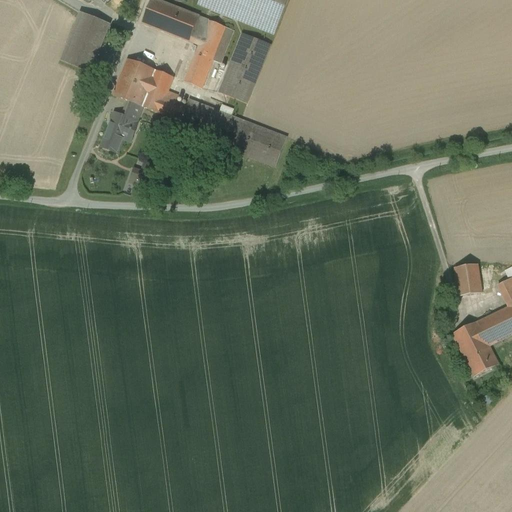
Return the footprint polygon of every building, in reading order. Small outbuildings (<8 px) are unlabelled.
[(233,32),(154,0),(152,0),(143,25),(200,46),(184,83),(202,90),(213,61),(221,65),(233,32)] [(200,0),(199,5),(274,35),(288,0),(200,0)] [(109,26),(81,15),(62,62),(90,73),(109,26)] [(220,94),(247,105),(270,46),(243,35),(220,94)] [(128,60),(113,97),(130,103),(143,109),(159,115),(181,123),(187,108),(186,108),(175,104),(178,97),(168,93),(174,79),(128,60)] [(181,123),(178,129),(234,152),(245,123),(231,118),(234,111),(222,106),(219,113),(189,101),(186,108),(187,108),(181,123)] [(120,117),(115,115),(112,121),(114,122),(109,136),(107,135),(102,148),(118,154),(124,140),(128,142),(133,131),(135,132),(138,124),(137,123),(143,109),(130,103),(126,114),(122,113),(120,117)] [(245,123),(234,152),(245,156),(276,168),(287,140),(245,123)] [(137,185),(145,188),(153,167),(145,164),(142,172),(137,185)] [(137,185),(142,172),(135,169),(130,182),(137,185)] [(488,264),(455,269),(459,298),(493,293),(488,264)] [(466,360),(489,348),(511,336),(511,279),(498,287),(509,308),(453,335),(466,360)] [(489,348),(466,360),(474,378),(498,366),(489,348)] [(481,409),(489,402),(484,396),(476,402),(481,409)]
